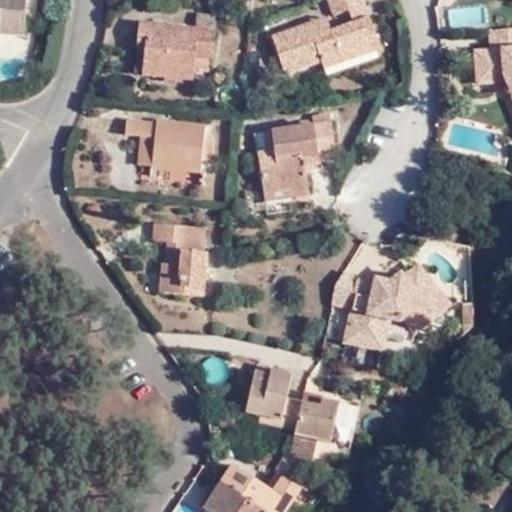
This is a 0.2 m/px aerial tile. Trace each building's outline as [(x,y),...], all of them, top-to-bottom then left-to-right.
[(0,0),(0,38),(19,41),(24,0),(0,0)] [(352,0),(351,0),(357,15),(371,10),(366,0),(352,0)] [(487,26),(486,6),(452,6),(453,26),(487,26)] [(326,8),(318,11),(323,26),(333,23),(326,8)] [(323,26),(318,11),(275,27),(288,64),(322,52),(326,62),(346,55),(342,45),(378,33),(371,10),(357,15),(333,23),(323,26)] [(196,17),(195,32),(214,34),(215,19),(196,17)] [(148,45),(147,55),(144,78),(190,83),(193,61),(211,62),(214,34),(195,32),(139,27),(136,44),(148,45)] [(489,51),(488,76),(507,76),(511,83),(511,28),(489,29),(489,51)] [(382,43),(378,33),(342,45),(346,55),(382,43)] [(136,53),(147,55),(148,45),(136,44),(136,53)] [(488,82),(488,76),(489,51),(471,51),(472,82),(488,82)] [(262,146),(268,185),(294,182),(295,189),(314,187),(309,159),(308,153),(322,150),(321,144),(336,141),(331,117),(276,126),(278,143),(269,145),(262,146)] [(129,138),(142,139),(159,140),(157,168),(204,172),(208,128),(131,122),(129,138)] [(267,126),(269,145),(278,143),(276,126),(267,126)] [(140,166),(157,168),(159,140),(142,139),(140,166)] [(323,156),(322,150),(308,153),(309,159),(323,156)] [(269,193),(295,189),(294,182),(268,185),(269,193)] [(153,242),(168,244),(176,244),(182,245),(183,229),(154,226),(153,242)] [(176,250),(175,252),(204,255),(206,231),(183,229),(182,245),(176,244),(176,250)] [(168,244),(166,266),(174,267),(175,252),(176,250),(176,244),(168,244)] [(204,255),(175,252),(174,267),(166,266),(162,267),(160,295),(203,298),(208,255),(204,255)] [(371,308),(388,312),(398,314),(403,311),(414,326),(434,310),(430,305),(442,294),(414,260),(394,278),(387,274),(372,272),(368,277),(355,275),(346,269),(339,265),(333,273),(328,297),(349,301),(346,321),(368,325),(371,308)] [(442,294),(430,305),(434,310),(447,300),(442,294)] [(455,303),(455,333),(464,326),(464,303),(455,303)] [(381,343),(388,312),(371,308),(368,325),(346,321),(343,334),(381,343)] [(279,457),(305,463),(310,440),(323,443),(331,405),(312,399),(312,395),(293,392),(291,403),(274,398),(280,374),(260,368),(257,375),(242,372),(232,413),(249,416),(248,424),(285,432),(279,457)] [(337,429),(355,430),(358,402),(339,400),(337,429)] [(296,486),(299,488),(314,465),(305,463),(279,457),(272,456),(266,466),(273,472),(296,486)] [(280,511),(296,486),(273,472),(263,487),(228,464),(201,509),(205,511),(280,511)]
